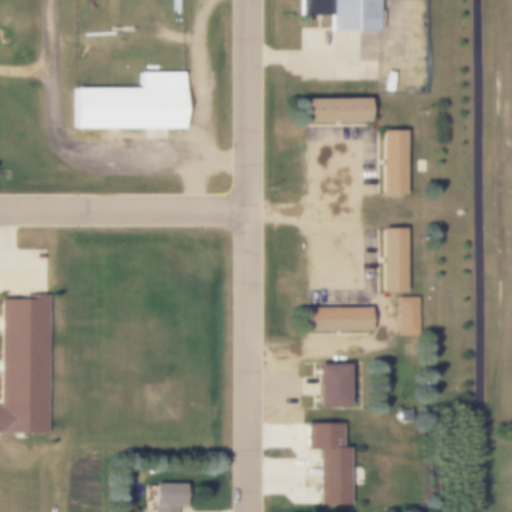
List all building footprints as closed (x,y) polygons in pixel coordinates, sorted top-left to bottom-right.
[(300,16),(299,0),(375,0),(377,32),(333,33),(332,15),(300,16)] [(183,89),(183,130),(139,130),(71,130),(71,89),(139,89),(139,75),(183,75),(183,89)] [(301,99),(364,99),(364,124),(301,124),(301,99)] [(377,131),(399,131),(399,194),(377,194),(377,131)] [(377,229),(399,229),(399,291),(377,291),(377,229)] [(0,294),(45,295),(45,407),(45,433),(0,433),(0,294)] [(395,298),(415,298),(415,334),(395,334),(395,298)] [(301,308),(365,308),(365,331),(301,331),(301,308)] [(310,364),(342,364),(342,408),(310,408),(310,364)] [(396,412),(406,412),(406,422),(396,422),(396,412)] [(337,447),(344,447),(344,506),(314,506),(314,449),(302,449),(302,423),(337,423),(337,447)] [(150,511),(150,484),(181,484),(181,506),(173,506),(173,511),(150,511)]
